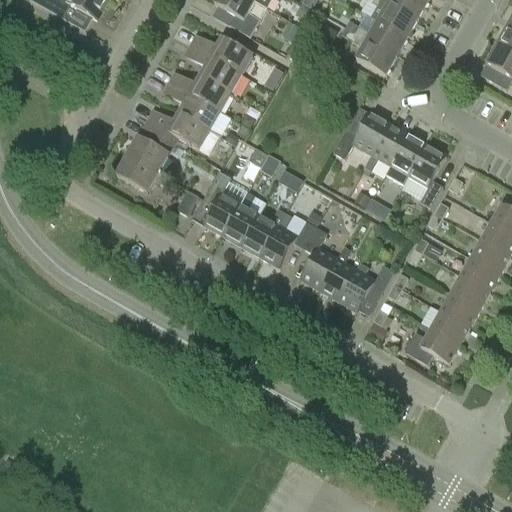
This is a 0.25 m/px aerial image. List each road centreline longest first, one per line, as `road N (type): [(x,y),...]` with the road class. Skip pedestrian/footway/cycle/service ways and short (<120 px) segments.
road 1 (residential): [(488,427),(76,190),(66,139),(149,0)]
road 2 (tertiary): [(450,493),(89,289),(39,251),(0,190)]
road 3 (residential): [(492,0),(444,102),(461,125),(511,154)]
